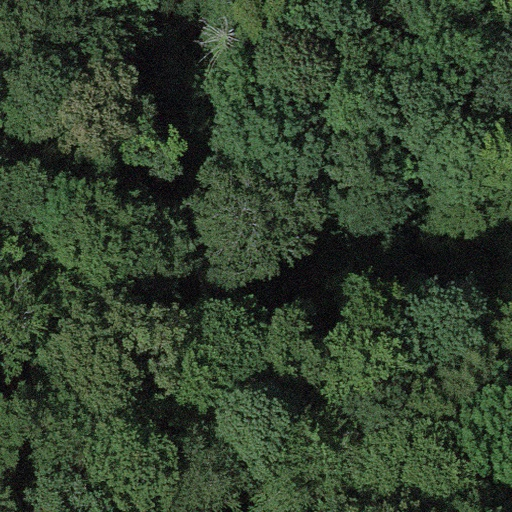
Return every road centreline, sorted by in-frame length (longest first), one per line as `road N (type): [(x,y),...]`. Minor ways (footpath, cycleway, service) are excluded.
road 1 (track): [(0,227),(459,511)]
road 2 (track): [(29,244),(38,336),(99,511)]
